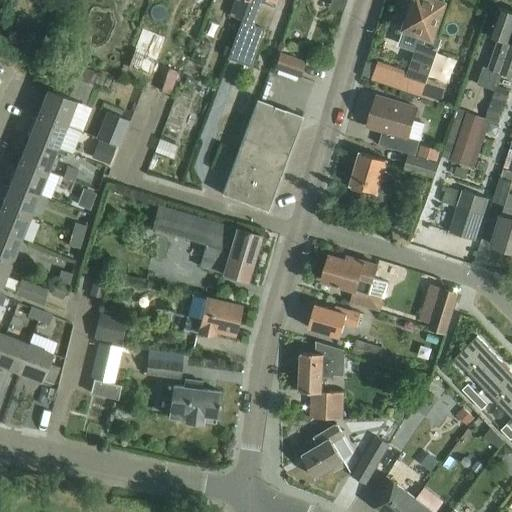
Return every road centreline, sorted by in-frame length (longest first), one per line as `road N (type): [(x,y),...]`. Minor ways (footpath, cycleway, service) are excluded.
road 1 (residential): [(247,497),(263,346),(296,225)]
road 2 (residential): [(296,225),(364,0)]
road 3 (residential): [(296,225),(465,274),(511,303)]
road 4 (residential): [(247,497),(48,455)]
road 5 (unclassified): [(48,455),(86,314)]
